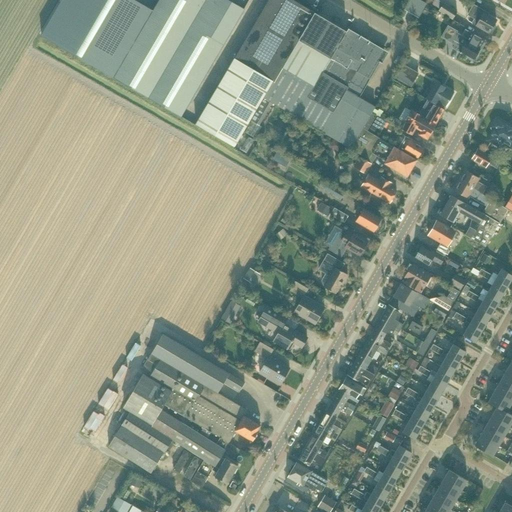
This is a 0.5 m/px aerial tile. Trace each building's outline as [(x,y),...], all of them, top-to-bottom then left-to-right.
[(151,10),(134,0),(61,0),(41,35),(112,77),(151,10)] [(230,0),(159,0),(153,11),(151,10),(112,77),(181,117),(223,44),(244,8),(230,0)] [(351,146),(371,112),(373,108),(358,99),(384,54),(293,0),(268,0),(235,59),(196,123),(200,125),(235,146),(264,96),(265,97),(273,102),(274,100),(351,146)] [(420,0),(408,0),(404,10),(418,18),(426,3),(420,0)] [(434,0),(432,4),(439,8),(443,2),(439,0),(434,0)] [(439,10),(453,19),(458,11),(444,2),(439,10)] [(474,19),(472,22),(489,33),(496,20),(488,15),(489,13),(473,4),(467,15),(474,19)] [(485,40),(465,29),(462,35),(457,32),(458,31),(448,25),(442,37),(455,45),(453,48),(460,52),(460,51),(474,59),(480,49),(485,40)] [(411,77),(407,84),(411,86),(419,74),(414,71),(411,77)] [(433,81),(423,97),(428,100),(430,101),(444,110),(455,93),(433,81)] [(260,125),(273,102),(265,97),(245,132),(255,138),(262,127),(260,125)] [(421,112),(420,114),(422,115),(424,116),(437,123),(444,110),(430,101),(428,100),(424,106),(421,112)] [(406,107),(400,118),(405,121),(401,128),(404,130),(412,135),(416,128),(421,131),(419,134),(427,139),(431,134),(432,134),(434,130),(433,129),(436,124),(437,123),(424,116),(422,115),(420,114),(412,109),(411,111),(406,107)] [(375,108),(372,113),(380,117),(383,111),(379,108),(378,110),(375,108)] [(398,149),(394,147),(368,131),(377,116),(371,112),(351,146),(350,148),(368,159),(367,161),(372,163),(377,155),(385,161),(384,163),(407,176),(417,160),(403,152),(398,149)] [(377,116),(373,125),(382,130),(387,122),(377,116)] [(395,118),(392,122),(399,127),(401,122),(395,118)] [(502,144),(511,149),(511,127),(505,124),(505,122),(498,118),(495,119),(491,125),(492,129),(494,130),(487,140),(500,147),(502,144)] [(424,148),(417,144),(418,142),(411,138),(411,139),(405,136),(398,149),(403,152),(404,150),(418,158),(424,148)] [(247,153),(254,140),(248,137),(241,150),(247,153)] [(477,149),(472,158),(486,166),(488,163),(496,168),(501,160),(492,155),(491,157),(477,149)] [(277,152),(273,158),(287,166),(291,160),(277,152)] [(372,163),(367,161),(360,157),(354,167),(366,174),(372,164),(372,163)] [(479,192),(481,194),(486,186),(477,181),(479,178),(465,170),(459,180),(479,192)] [(395,198),(394,196),(397,191),(368,174),(361,186),(390,203),(390,202),(392,202),(395,198)] [(487,174),(484,178),(490,182),(493,177),(487,174)] [(322,180),(319,186),(341,199),(345,193),(322,180)] [(507,209),(481,194),(479,192),(459,180),(454,190),(467,198),(470,192),(488,203),(482,212),(482,213),(499,223),(507,209)] [(482,213),(482,212),(451,195),(440,214),(453,222),(461,209),(472,216),(470,223),(478,228),(472,238),(485,246),(499,223),(482,213)] [(333,208),(322,202),(317,210),(328,216),(333,208)] [(381,218),(363,208),(358,205),(355,211),(359,215),(356,221),(374,231),(374,230),(376,230),(378,226),(377,224),(381,218)] [(345,222),(349,215),(335,207),(331,214),(345,222)] [(432,228),(427,235),(440,243),(436,250),(445,255),(449,247),(447,246),(448,245),(451,247),(459,233),(457,232),(436,220),(436,221),(434,220),(430,227),(432,228)] [(352,235),(351,237),(345,234),(344,234),(342,233),(341,231),(334,227),(324,244),(330,247),(328,249),(343,258),(348,249),(360,256),(367,244),(352,235)] [(276,234),(279,239),(287,233),(284,228),(276,234)] [(440,264),(444,257),(431,249),(430,251),(421,246),(415,257),(428,265),(431,259),(440,264)] [(348,275),(340,270),(344,264),(327,254),(319,269),(326,273),(322,280),(323,284),(325,285),(324,286),(336,293),(336,292),(337,292),(340,286),(341,284),(343,285),(348,275)] [(421,292),(430,276),(431,274),(421,268),(420,270),(411,265),(404,277),(405,277),(402,281),(421,292)] [(254,285),(260,274),(250,268),(244,279),(254,285)] [(478,273),(483,277),(486,271),(481,268),(480,271),(478,273)] [(491,274),(490,277),(495,279),(507,286),(511,277),(511,274),(501,269),(498,274),(493,271),(491,274)] [(450,282),(461,289),(466,280),(455,274),(450,282)] [(489,280),(487,282),(492,285),(488,291),(501,297),(507,286),(495,279),(490,277),(489,280)] [(302,297),(294,311),(315,324),(324,307),(304,296),(309,289),(295,281),(289,290),(302,297)] [(470,281),(467,285),(470,287),(474,289),(476,285),(470,281)] [(416,292),(405,286),(401,283),(393,296),(401,301),(397,308),(414,317),(420,307),(424,309),(430,300),(429,300),(430,299),(417,291),(416,292)] [(488,291),(485,296),(481,294),(479,297),(478,299),(494,308),(501,297),(488,291)] [(478,299),(479,297),(474,293),(471,298),(477,302),(478,299)] [(438,305),(448,311),(454,301),(443,294),(430,299),(429,300),(430,300),(438,305)] [(240,304),(232,299),(229,305),(222,318),(230,322),(237,309),(240,304)] [(488,319),(494,308),(478,299),(477,302),(476,304),(479,306),(476,312),(488,319)] [(307,338),(280,321),(284,314),(267,305),(258,322),(277,333),(273,340),(288,348),(290,349),(294,342),(302,347),(307,338)] [(403,324),(394,319),(399,311),(388,305),(381,316),(401,328),(403,324)] [(444,318),(448,311),(438,305),(434,312),(444,318)] [(476,312),(473,318),(469,315),(467,318),(466,321),(482,330),(488,319),(476,312)] [(461,315),(459,320),(464,323),(466,321),(467,318),(461,315)] [(399,332),(401,328),(381,316),(375,328),(385,334),(388,330),(392,332),(394,329),(399,332)] [(418,333),(422,327),(412,321),(408,327),(418,333)] [(476,341),(482,330),(466,321),(464,323),(464,324),(468,327),(463,334),(476,341)] [(382,339),(385,334),(375,328),(368,339),(388,351),(392,344),(382,339)] [(431,328),(425,339),(430,342),(431,343),(438,331),(431,328)] [(240,391),(245,382),(163,333),(141,370),(144,372),(143,373),(141,377),(168,392),(160,405),(164,406),(165,404),(203,428),(200,433),(208,438),(212,432),(221,437),(228,442),(235,430),(252,440),(257,432),(260,425),(244,416),(247,411),(218,393),(224,382),(240,391)] [(385,355),(388,351),(368,339),(361,351),(371,357),(375,351),(379,353),(380,352),(385,355)] [(422,341),(419,345),(426,349),(430,342),(425,339),(424,342),(422,341)] [(267,358),(259,372),(280,384),(290,368),(269,356),(273,349),(260,341),(255,351),(267,358)] [(433,344),(431,349),(436,352),(439,347),(433,344)] [(447,355),(459,362),(465,351),(453,344),(447,355)] [(439,347),(436,352),(441,355),(444,350),(439,347)] [(368,362),(371,357),(361,351),(354,363),(364,369),(374,375),(378,368),(368,362)] [(452,373),(459,362),(447,355),(440,366),(452,373)] [(404,366),(413,371),(418,362),(409,357),(404,366)] [(425,357),(420,365),(425,368),(429,359),(425,357)] [(371,380),(374,375),(364,369),(354,363),(347,374),(358,380),(362,374),(371,380)] [(437,372),(436,372),(432,370),(431,372),(430,374),(446,384),(452,373),(440,366),(437,372)] [(425,368),(422,373),(428,376),(430,374),(431,372),(425,368)] [(511,389),(511,376),(505,373),(499,382),(511,389)] [(440,395),(446,384),(430,374),(428,376),(427,379),(431,382),(428,388),(440,395)] [(407,380),(401,376),(397,382),(403,385),(407,380)] [(162,409),(164,406),(160,405),(168,392),(141,377),(123,408),(130,411),(121,425),(122,425),(108,445),(151,473),(173,439),(214,465),(211,469),(216,472),(214,476),(227,484),(238,465),(225,457),(224,458),(220,456),(228,442),(221,437),(217,444),(208,438),(200,433),(162,409)] [(362,386),(362,387),(346,377),(339,388),(349,394),(348,397),(357,402),(358,400),(355,398),(358,393),(362,395),(366,389),(362,386)] [(511,402),(511,389),(499,382),(494,392),(511,402)] [(396,401),(402,392),(394,387),(388,397),(396,401)] [(408,387),(405,392),(411,395),(414,390),(408,387)] [(339,388),(332,400),(342,406),(343,405),(352,411),(355,406),(346,401),(348,397),(349,394),(339,388)] [(434,406),(440,395),(428,388),(421,399),(434,406)] [(414,390),(411,395),(416,399),(419,393),(414,390)] [(507,412),(511,402),(494,392),(488,402),(497,407),(507,412)] [(427,417),(434,406),(421,399),(415,410),(427,417)] [(350,415),(352,411),(343,405),(342,406),(332,400),(325,412),(336,418),(340,410),(350,415)] [(387,417),(395,405),(387,400),(380,412),(387,417)] [(511,423),(511,415),(507,412),(497,407),(491,416),(510,427),(511,423)] [(427,417),(415,410),(409,420),(409,421),(421,428),(427,417)] [(332,424),(336,418),(325,412),(319,424),(337,434),(341,429),(332,424)] [(401,412),(398,417),(404,420),(406,415),(401,412)] [(379,415),(372,427),(379,431),(386,418),(379,415)] [(504,437),(510,427),(491,416),(486,426),(504,437)] [(415,438),(421,428),(409,421),(403,431),(415,438)] [(334,440),(337,434),(319,424),(312,435),(322,441),(326,435),(334,440)] [(353,424),(345,438),(351,442),(359,428),(353,424)] [(499,446),(504,437),(486,426),(480,436),(499,446)] [(319,447),(322,441),(312,435),(305,447),(324,458),(327,452),(319,447)] [(493,456),(499,446),(480,436),(475,445),(493,456)] [(359,441),(356,448),(365,452),(368,446),(359,441)] [(390,451),(389,454),(393,456),(405,463),(412,452),(399,445),(396,451),(392,449),(390,451)] [(320,465),(324,458),(305,447),(298,459),(308,465),(312,459),(315,460),(315,461),(320,465)] [(385,448),(382,453),(388,456),(389,454),(390,451),(385,448)] [(399,474),(405,463),(393,456),(387,467),(399,474)] [(328,480),(316,474),(295,462),(286,477),(287,477),(285,481),(305,493),(308,487),(315,491),(316,488),(322,492),(328,480)] [(367,466),(364,471),(369,474),(372,470),(367,466)] [(387,467),(383,473),(379,470),(377,473),(376,475),(393,485),(399,474),(387,467)] [(372,470),(369,474),(375,478),(376,475),(377,473),(374,471),(372,470)] [(443,479),(462,490),(468,480),(449,470),(443,479)] [(197,471),(191,481),(202,488),(208,477),(197,471)] [(393,485),(376,475),(375,478),(374,479),(378,482),(374,489),(386,496),(393,485)] [(132,476),(130,483),(139,486),(142,480),(132,476)] [(456,500),(462,490),(443,479),(438,489),(450,496),(456,500)] [(374,489),(371,494),(367,491),(365,495),(363,497),(380,507),(386,496),(374,489)] [(456,500),(450,496),(438,489),(432,499),(451,509),(456,500)] [(117,495),(111,505),(122,511),(125,511),(131,503),(117,495)] [(330,511),(337,501),(328,496),(325,495),(318,507),(326,511),(330,511)] [(363,511),(377,511),(380,507),(363,497),(362,499),(361,502),(365,505),(362,510),(362,511),(363,511)] [(432,511),(449,511),(451,509),(432,499),(427,509),(432,511)] [(499,511),(511,511),(511,506),(505,502),(499,511)]
